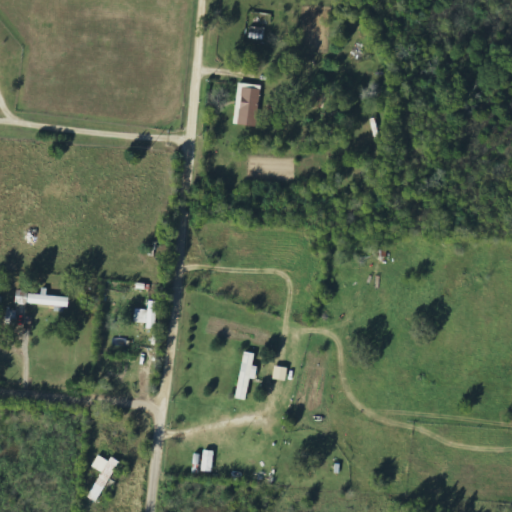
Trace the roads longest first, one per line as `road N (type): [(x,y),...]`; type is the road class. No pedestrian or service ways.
road 1 (residential): [(150,511),(204,0)]
road 2 (residential): [(160,406),(0,392)]
